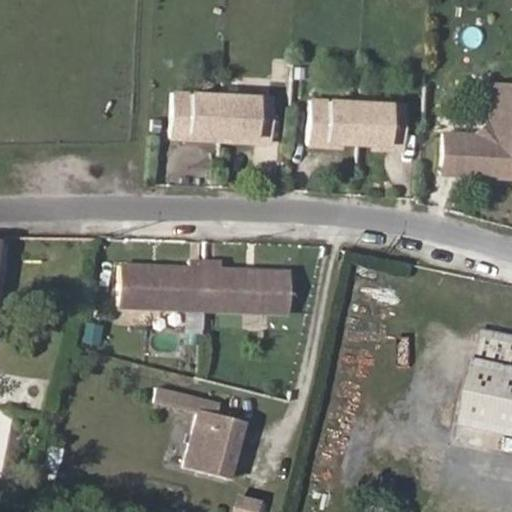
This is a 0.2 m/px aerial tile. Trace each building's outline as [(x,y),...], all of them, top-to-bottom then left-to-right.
[(504,176),(511,168),(511,84),(490,84),(488,125),(496,132),(486,143),(478,135),(443,134),(441,174),(504,176)] [(269,143),(271,98),(172,94),(170,138),(187,139),(187,134),(253,137),(253,142),(269,143)] [(402,150),(404,106),(310,101),(308,146),(325,147),(326,142),(385,144),(385,149),(402,150)] [(486,143),(496,132),(488,125),(478,135),(486,143)] [(149,269),(117,267),(114,308),(199,311),(283,315),(285,275),(255,273),(252,277),(246,277),(244,273),(219,272),(219,265),(202,264),(187,263),(186,270),(161,269),(158,273),(151,272),(149,269)] [(511,336),(485,330),(463,426),(511,436),(511,336)] [(197,411),(200,400),(153,387),(149,401),(196,413),(197,411)] [(213,415),(216,404),(200,400),(197,411),(213,415)] [(174,442),(170,463),(182,465),(191,412),(179,410),(174,442)] [(196,413),(182,468),(224,479),(232,448),(227,446),(228,440),(234,442),(239,422),(213,415),(197,411),(196,413)] [(42,469),(57,473),(64,449),(49,445),(42,469)] [(265,511),(267,508),(243,501),(240,511),(265,511)]
